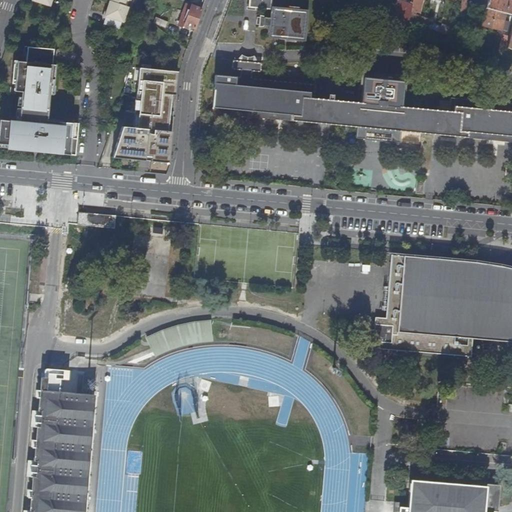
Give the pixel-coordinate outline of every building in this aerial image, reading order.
[(128,0),(111,0),(111,4),(125,8),(127,1),(128,2),(128,0)] [(271,6),(271,0),(248,0),(248,7),(271,9),(270,18),(265,18),(265,16),(260,15),(259,26),(264,27),(264,24),(269,25),(268,37),(305,41),(307,10),(271,6)] [(511,0),(487,0),(485,8),(506,14),(511,15),(511,10),(511,0)] [(111,4),(109,3),(104,19),(105,19),(103,25),(117,30),(119,24),(121,24),(126,9),(125,8),(111,4)] [(185,25),(195,29),(202,9),(187,4),(179,26),(184,28),(185,25)] [(394,14),(409,20),(410,15),(410,14),(395,8),(394,14)] [(485,8),(481,25),(502,30),(504,20),(506,14),(485,8)] [(409,20),(425,26),(426,21),(410,15),(409,20)] [(166,29),(168,22),(156,17),(153,24),(166,29)] [(425,26),(440,31),(441,26),(426,21),(425,26)] [(440,31),(454,37),(456,28),(441,23),(441,26),(440,31)] [(454,37),(466,41),(468,28),(456,25),(456,28),(454,37)] [(19,67),(10,66),(9,95),(17,96),(15,126),(0,125),(0,149),(5,150),(5,153),(18,154),(18,152),(31,152),(31,149),(50,148),(50,155),(71,157),(72,143),(73,144),(73,126),(63,126),(63,124),(43,124),(47,53),(20,52),(19,67)] [(214,109),(293,117),(292,121),(329,125),(359,127),(358,137),(365,138),(366,130),(394,132),(393,140),(399,141),(399,131),(434,135),(466,138),(466,134),(511,138),(511,86),(505,86),(504,96),(511,96),(511,102),(448,96),(447,110),(401,105),(403,82),(395,81),(396,75),(374,73),(373,80),(362,79),(360,102),(313,98),(314,84),(250,78),(251,70),(260,71),(260,62),(253,62),(253,64),(242,63),(242,60),(233,60),(233,69),(241,70),(241,77),(214,74),(211,109),(214,109)] [(121,128),(110,159),(167,165),(177,74),(139,69),(132,129),(121,128)] [(511,138),(466,134),(466,138),(511,142),(511,138)] [(114,227),(114,214),(76,212),(76,226),(114,227)] [(358,260),(357,249),(347,250),(348,261),(358,260)] [(393,256),(388,320),(401,321),(406,257),(393,256)] [(400,333),(418,335),(419,320),(424,259),(406,257),(401,321),(400,333)] [(418,335),(473,340),(511,342),(511,268),(499,265),(424,259),(419,320),(418,335)] [(372,350),(417,354),(417,351),(418,335),(400,333),(401,321),(388,320),(374,319),(374,327),(392,328),(391,344),(373,342),(372,350)] [(147,338),(154,356),(168,351),(163,339),(158,341),(156,335),(147,338)] [(417,351),(417,354),(471,358),(473,340),(418,335),(417,351)] [(44,370),(35,472),(32,511),(83,511),(88,470),(93,397),(58,394),(59,380),(63,380),(64,371),(44,370)] [(407,507),(398,507),(398,511),(491,511),(492,510),(497,511),(499,485),(485,484),(485,487),(410,480),(407,507)]
